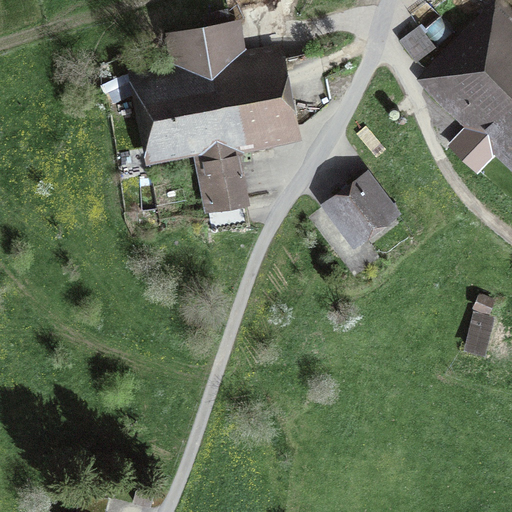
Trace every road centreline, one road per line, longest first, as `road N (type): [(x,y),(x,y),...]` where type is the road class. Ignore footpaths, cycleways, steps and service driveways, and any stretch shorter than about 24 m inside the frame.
road 1 (unclassified): [(170,511),(272,225),(343,115),(387,0)]
road 2 (track): [(511,238),(464,199),(395,59),(376,40)]
